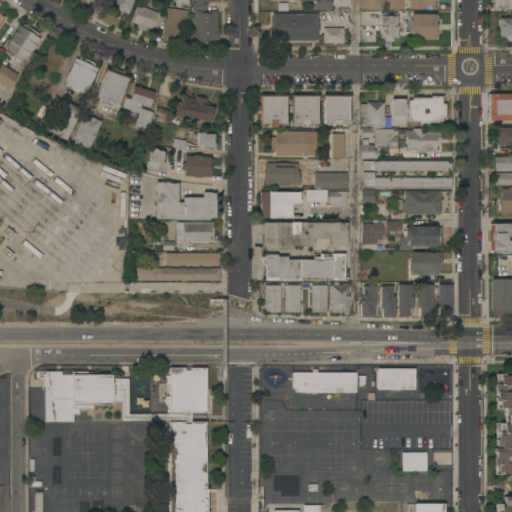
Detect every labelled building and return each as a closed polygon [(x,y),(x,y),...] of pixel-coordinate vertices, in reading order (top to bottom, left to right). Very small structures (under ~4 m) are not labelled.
[(132,0),(128,13),(113,8),(116,0),(132,0)] [(192,10),(192,1),(195,1),(195,0),(218,0),(218,1),(205,1),(205,10),(192,10)] [(330,0),(330,9),(312,9),(312,0),(330,0)] [(348,0),(348,6),(341,6),(341,9),(333,9),(333,0),(348,0)] [(359,9),(359,0),(381,0),(381,4),(381,9),(359,9)] [(403,0),(403,9),(385,9),(385,0),(403,0)] [(409,0),(438,0),(438,1),(434,1),(434,6),(426,6),(426,9),(409,9),(409,0)] [(511,0),(511,9),(499,9),(499,10),(491,10),(491,0),(511,0)] [(277,11),(277,3),(287,3),(287,11),(277,11)] [(162,14),(156,31),(146,27),(145,31),(136,28),(137,24),(132,22),(138,5),(162,14)] [(166,8),(188,11),(184,43),(176,42),(176,39),(170,38),(170,41),(162,40),(166,8)] [(217,27),(218,27),(218,40),(207,40),(207,42),(194,42),(194,11),(203,10),(203,13),(208,13),(208,10),(217,10),(217,27)] [(317,13),(317,20),(319,20),(319,30),(317,29),(317,40),(271,40),(271,13),(317,13)] [(392,38),(392,41),(384,41),(383,37),(379,37),(379,29),(379,27),(378,26),(379,23),(379,13),(399,13),(399,17),(397,17),(397,38),(392,38)] [(435,14),(435,22),(436,22),(436,31),(435,31),(434,39),(410,39),(410,33),(409,33),(409,29),(407,29),(407,22),(409,22),(409,20),(410,20),(410,13),(435,14)] [(511,40),(499,40),(499,36),(498,36),(498,24),(498,23),(498,20),(498,18),(511,18),(511,40)] [(38,33),(36,37),(39,38),(25,60),(22,58),(20,62),(14,58),(14,59),(9,56),(10,55),(5,51),(7,48),(4,46),(18,24),(22,26),(23,24),(38,33)] [(342,27),(342,36),(343,36),(343,39),(343,42),(336,42),(336,43),(332,43),(322,43),(322,27),(342,27)] [(95,63),(93,66),(97,68),(86,91),(83,90),(82,92),(76,90),(75,92),(70,89),(71,87),(65,85),(67,81),(64,80),(74,58),(78,59),(79,56),(95,63)] [(0,63),(18,75),(9,89),(0,83),(0,63)] [(104,73),(103,73),(104,68),(112,71),(113,68),(122,72),(122,74),(129,77),(128,81),(126,81),(118,105),(116,104),(115,106),(103,102),(104,100),(96,97),(104,73)] [(153,92),(149,107),(140,104),(139,108),(152,112),(147,130),(134,126),(136,118),(124,114),(126,108),(121,107),(125,94),(130,96),(133,86),(153,92)] [(511,93),(511,120),(487,120),(487,109),(488,109),(488,104),(488,93),(511,93)] [(182,115),(182,116),(173,114),(176,102),(179,103),(182,94),(186,95),(186,97),(194,99),(194,95),(204,98),(203,104),(214,107),(211,120),(203,118),(202,120),(182,115)] [(259,94),(267,94),(278,94),(278,95),(287,95),(287,99),(285,99),(285,124),(277,124),(277,126),(269,126),(269,123),(263,123),(263,125),(259,125),(259,94)] [(291,99),(290,99),(290,94),(318,94),(318,99),(317,99),(317,124),(291,124),(291,99)] [(323,99),(322,99),(322,95),(350,95),(350,99),(348,99),(348,124),(323,124),(323,99)] [(383,102),(383,116),(390,117),(390,115),(391,115),(391,98),(404,98),(404,103),(407,103),(407,99),(411,99),(411,96),(430,97),(430,95),(443,95),(442,103),(447,103),(446,119),(443,119),(443,126),(418,126),(418,122),(406,122),(407,115),(405,115),(405,126),(395,126),(395,128),(371,128),(371,124),(365,124),(365,123),(358,123),(358,113),(359,113),(359,103),(365,104),(366,101),(383,102)] [(66,139),(48,130),(63,100),(81,109),(66,139)] [(170,111),(167,123),(152,119),(155,107),(170,111)] [(83,113),(100,121),(88,148),(76,143),(77,140),(72,138),(83,113)] [(373,135),(372,135),(372,137),(360,136),(360,127),(371,127),(371,130),(373,130),(373,128),(393,129),(392,136),(396,136),(396,147),(373,146),(373,135)] [(511,127),(511,145),(497,145),(497,136),(495,136),(495,127),(511,127)] [(412,130),(412,128),(427,128),(427,130),(440,130),(440,145),(436,145),(436,151),(415,151),(415,148),(406,148),(406,146),(402,146),(402,139),(404,139),(404,130),(412,130)] [(309,131),(317,131),(317,155),(274,155),(274,149),(270,149),(270,136),(274,136),(274,131),(309,131)] [(197,132),(204,132),(204,134),(213,134),(213,142),(215,142),(215,147),(203,147),(203,145),(197,145),(197,132)] [(331,133),(344,133),(344,158),(330,158),(331,133)] [(175,139),(186,140),(185,151),(173,149),(175,139)] [(358,158),(359,144),(361,144),(361,139),(368,139),(368,144),(373,144),(373,149),(376,149),(376,158),(358,158)] [(146,170),(147,161),(149,161),(150,150),(152,150),(152,148),(156,148),(156,150),(163,151),(163,154),(164,154),(164,158),(163,158),(162,160),(164,161),(163,163),(158,163),(157,171),(146,170)] [(212,175),(209,175),(209,177),(201,176),(201,177),(192,177),(192,176),(183,175),(183,170),(180,170),(181,162),(183,162),(184,155),(192,156),(192,155),(200,155),(200,156),(210,157),(209,158),(213,158),(212,175)] [(511,156),(511,168),(494,169),(494,157),(511,156)] [(362,160),(451,161),(451,171),(373,171),(373,176),(451,177),(451,188),(362,187),(362,160)] [(296,163),(296,171),(299,171),(299,184),(288,184),(288,185),(278,185),(272,185),(272,187),(263,187),(263,171),(265,171),(265,163),(296,163)] [(511,172),(511,185),(494,185),(494,172),(511,172)] [(314,188),(314,173),(347,173),(347,188),(314,188)] [(155,182),(168,182),(168,183),(178,183),(178,202),(182,202),(182,197),(202,197),(202,191),(210,191),(210,193),(214,193),(214,217),(210,217),(210,218),(155,218),(155,182)] [(507,188),(507,187),(511,187),(511,212),(498,212),(498,210),(497,210),(498,204),(498,196),(500,196),(500,188),(507,188)] [(326,189),(326,201),(305,201),(305,189),(326,189)] [(373,190),(373,203),(360,202),(361,189),(373,190)] [(346,191),(346,192),(350,192),(350,197),(346,197),(346,207),(328,206),(328,190),(346,191)] [(439,190),(439,214),(403,214),(404,212),(400,212),(400,201),(403,201),(404,190),(439,190)] [(299,203),(291,203),(291,217),(260,217),(260,201),(259,201),(259,191),(268,191),(268,192),(299,192),(299,203)] [(361,223),(376,223),(376,221),(381,221),(381,220),(386,220),(386,221),(401,221),(401,231),(386,230),(386,235),(381,235),(381,239),(375,239),(375,244),(360,243),(361,223)] [(213,222),(213,236),(210,236),(210,241),(188,241),(188,245),(176,245),(176,229),(182,229),(182,222),(213,222)] [(347,222),(346,245),(328,245),(328,238),(313,238),(313,246),(280,246),(280,249),(261,249),(261,222),(347,222)] [(511,251),(490,251),(490,250),(488,250),(488,241),(487,241),(487,233),(488,233),(488,225),(490,225),(490,223),(511,223),(511,251)] [(441,244),(437,244),(437,245),(416,245),(416,249),(398,249),(398,236),(405,236),(405,230),(408,230),(408,226),(437,226),(437,227),(441,227),(441,244)] [(173,241),(173,250),(162,250),(162,241),(173,241)] [(219,252),(219,264),(214,264),(214,265),(211,265),(211,264),(203,264),(203,266),(200,266),(200,264),(191,264),(191,266),(189,266),(189,264),(180,264),(180,266),(178,266),(178,264),(165,265),(165,253),(219,252)] [(408,274),(408,263),(409,263),(409,252),(441,252),(441,269),(437,269),(436,275),(408,274)] [(264,255),(276,255),(276,256),(286,256),(286,259),(312,259),(312,253),(315,253),(315,256),(319,256),(319,253),(321,253),(321,257),(331,257),(331,253),(343,253),(343,280),(263,279),(264,255)] [(136,280),(136,278),(134,278),(134,276),(136,276),(136,266),(138,266),(138,267),(164,267),(167,267),(167,268),(181,268),(181,266),(183,266),(183,267),(197,267),(201,267),(220,267),(220,280),(136,280)] [(490,278),(511,278),(511,314),(489,314),(490,278)] [(350,281),(349,286),(348,312),(330,312),(330,286),(328,286),(329,280),(350,281)] [(159,282),(159,292),(216,293),(216,283),(159,282)] [(326,312),(310,312),(310,308),(309,308),(309,304),(310,304),(310,291),(309,291),(309,289),(311,289),(311,284),(326,284),(326,312)] [(396,284),(411,284),(411,296),(413,296),(413,307),(410,307),(410,315),(396,315),(396,284)] [(432,315),(418,315),(418,307),(415,307),(415,296),(417,296),(417,284),(432,284),(432,315)] [(451,315),(437,315),(437,308),(435,308),(435,296),(433,296),(433,287),(436,287),(436,284),(451,284),(451,315)] [(280,312),(264,312),(264,308),(263,308),(263,305),(264,305),(264,292),(263,292),(263,289),(264,289),(264,285),(280,285),(280,312)] [(283,285),(299,285),(299,289),(301,289),(301,292),(299,292),(299,311),(283,311),(283,285)] [(394,317),(381,317),(381,308),(379,308),(379,285),(392,286),(392,296),(394,296),(394,317)] [(359,295),(361,295),(361,286),(374,286),(374,308),(372,308),(372,317),(359,317),(359,295)] [(44,385),(42,385),(42,374),(44,374),(44,371),(61,371),(61,374),(72,374),(72,371),(91,371),(91,374),(111,374),(111,378),(128,378),(128,414),(183,413),(183,412),(168,412),(168,405),(166,405),(166,396),(168,396),(168,384),(166,384),(166,375),(168,375),(168,372),(167,372),(167,373),(163,373),(163,372),(161,372),(161,368),(168,368),(168,367),(205,367),(205,412),(191,412),(191,421),(205,421),(205,489),(207,489),(207,491),(206,491),(206,511),(168,511),(168,421),(183,421),(183,420),(121,420),(121,401),(111,401),(111,404),(92,404),(92,408),(78,408),(78,413),(72,413),(72,421),(45,421),(44,385)] [(414,368),(414,389),(376,389),(376,368),(414,368)] [(296,392),(296,388),(291,388),(291,372),(311,372),(311,369),(316,369),(316,372),(355,372),(355,375),(364,375),(364,388),(355,388),(355,392),(296,392)] [(511,511),(495,511),(495,504),(499,504),(499,492),(495,492),(495,486),(493,486),(493,484),(494,484),(494,464),(493,464),(493,456),(494,456),(494,451),(492,451),(492,448),(495,448),(495,423),(502,423),(502,424),(503,424),(503,407),(499,407),(499,409),(495,409),(495,400),(494,400),(494,397),(496,397),(496,392),(495,392),(495,383),(495,374),(505,374),(505,376),(507,376),(507,375),(511,375),(511,374),(511,511)] [(425,452),(425,471),(401,471),(400,452),(425,452)] [(308,492),(308,484),(316,484),(316,492),(308,492)] [(413,511),(413,507),(406,507),(406,503),(443,503),(443,511),(413,511)]
